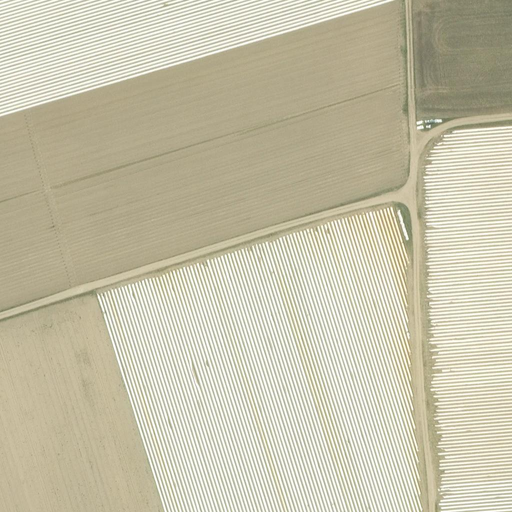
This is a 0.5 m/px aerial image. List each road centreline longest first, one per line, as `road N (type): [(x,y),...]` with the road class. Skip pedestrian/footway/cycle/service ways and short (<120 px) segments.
road 1 (track): [(414,194),(0,317)]
road 2 (track): [(436,511),(414,194)]
road 3 (track): [(414,171),(407,0)]
road 4 (track): [(511,120),(442,132),(423,148),(414,171)]
